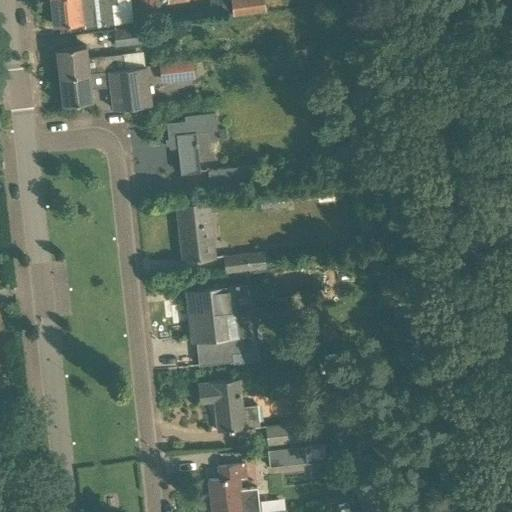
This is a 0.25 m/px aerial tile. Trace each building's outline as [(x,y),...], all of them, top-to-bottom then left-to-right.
[(51,0),(54,25),(84,22),(84,29),(115,25),(113,3),(117,3),(116,0),(51,0)] [(264,0),(230,0),(233,17),(266,12),(264,0)] [(139,27),(113,30),(115,48),(141,45),(139,27)] [(60,77),(126,68),(124,54),(88,58),(87,46),(57,49),(60,77)] [(160,65),(162,83),(196,80),(194,61),(160,65)] [(316,77),(331,75),(329,61),(314,63),(316,77)] [(146,66),(126,68),(60,77),(63,105),(93,101),(91,89),(112,86),(115,110),(151,105),(146,66)] [(220,132),(217,112),(184,116),(185,121),(167,123),(170,149),(179,148),(182,173),(202,171),(197,135),(220,132)] [(342,131),(329,132),(330,146),(343,144),(342,131)] [(248,166),(207,171),(209,187),(250,182),(248,166)] [(286,194),(261,196),(262,207),(287,204),(286,194)] [(209,202),(178,205),(180,223),(183,223),(186,243),(182,243),(184,261),(216,257),(209,202)] [(365,235),(354,237),(356,245),(367,243),(365,235)] [(267,266),(265,251),(224,257),(226,272),(267,266)] [(198,342),(223,339),(229,338),(230,353),(254,350),(253,337),(233,339),(230,311),(220,312),(217,287),(187,291),(190,313),(194,312),(198,342)] [(413,326),(395,329),(398,343),(416,341),(413,326)] [(339,354),(318,356),(320,373),(341,371),(339,354)] [(218,432),(246,428),(261,426),(258,404),(243,406),(240,379),(218,381),(218,382),(198,384),(200,403),(214,401),(218,432)] [(320,420),(265,427),(267,444),(322,438),(320,420)] [(306,443),(265,447),(267,463),(307,459),(306,443)] [(239,477),(248,476),(247,463),(218,467),(219,479),(209,480),(212,511),(287,511),(287,509),(265,511),(260,511),(258,487),(241,490),(239,477)] [(376,488),(356,495),(361,511),(363,511),(382,506),(376,488)]
